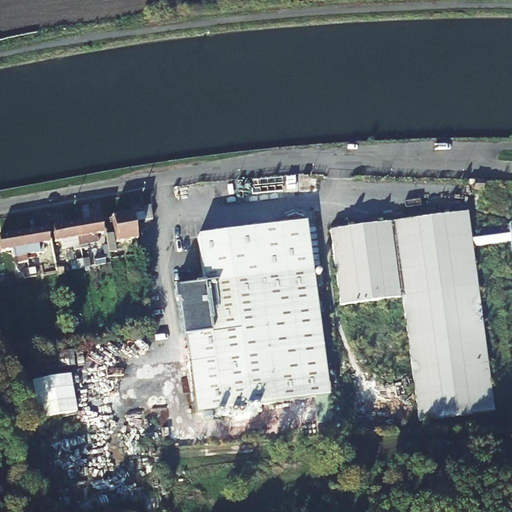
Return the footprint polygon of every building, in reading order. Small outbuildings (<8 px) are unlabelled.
[(486,185),(477,185),(476,194),(485,195),(486,185)] [(129,198),(132,216),(144,214),(143,208),(141,196),(129,198)] [(144,214),(145,221),(152,220),(150,207),(143,208),(144,214)] [(497,249),(496,240),(471,243),(468,215),(331,231),(340,306),(401,299),(415,423),(490,415),(489,395),(473,252),(497,249)] [(136,241),(132,216),(112,219),(117,245),(136,241)] [(76,225),(82,254),(88,253),(88,249),(98,248),(96,237),(102,235),(100,221),(76,225)] [(82,254),(76,225),(52,230),(55,244),(61,243),(63,254),(74,252),(75,256),(82,254)] [(185,339),(194,416),(312,402),(315,426),(329,425),(306,226),(198,239),(204,287),(175,290),(181,340),(185,339)] [(496,240),(497,249),(511,248),(511,259),(511,229),(508,230),(509,238),(496,240)] [(22,235),(27,264),(34,263),(33,259),(44,257),(43,246),(48,245),(45,231),(22,235)] [(27,264),(22,235),(0,238),(0,244),(2,253),(8,252),(10,263),(20,261),(21,265),(27,264)] [(111,236),(106,237),(109,252),(110,255),(115,254),(111,236)] [(24,277),(35,275),(34,267),(22,269),(24,277)] [(39,417),(77,410),(70,371),(32,378),(39,417)] [(160,441),(172,440),(168,414),(157,416),(160,441)]
